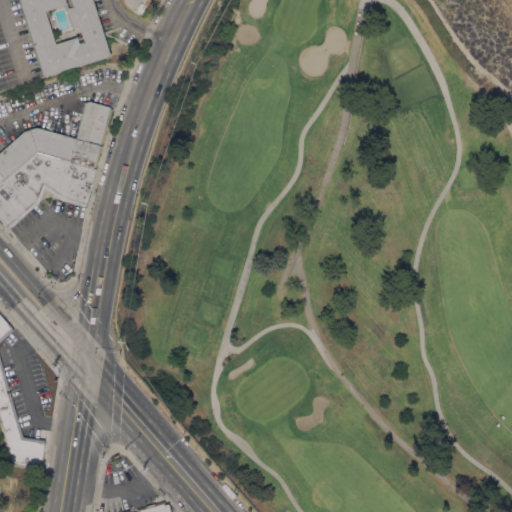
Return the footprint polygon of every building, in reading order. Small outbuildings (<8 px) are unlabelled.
[(18,0),(91,0),(109,55),(42,75),(18,0)] [(147,0),(145,6),(143,6),(140,14),(131,10),(123,3),(121,0),(147,0)] [(0,183),(0,151),(22,131),(36,127),(75,138),(85,102),(88,101),(109,106),(108,108),(111,109),(101,145),(95,166),(93,166),(92,168),(35,152),(0,183)] [(85,206),(62,200),(44,187),(37,202),(9,228),(0,217),(0,183),(35,152),(92,168),(95,169),(85,206)] [(0,424),(0,316),(13,329),(0,341),(0,359),(8,388),(5,389),(6,392),(9,391),(22,436),(44,440),(40,468),(11,463),(0,424)] [(124,511),(128,511),(136,511),(135,509),(163,500),(164,504),(166,504),(168,511),(124,511)]
